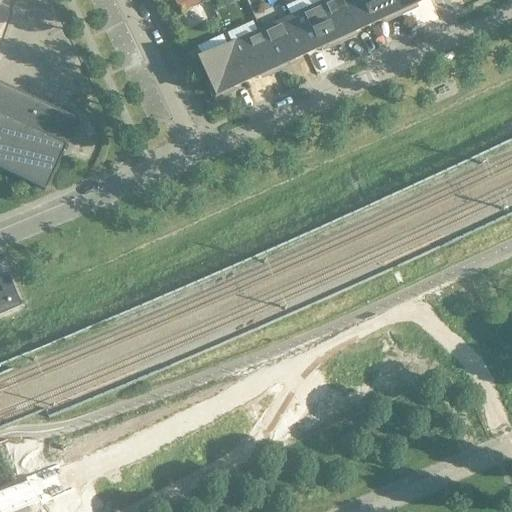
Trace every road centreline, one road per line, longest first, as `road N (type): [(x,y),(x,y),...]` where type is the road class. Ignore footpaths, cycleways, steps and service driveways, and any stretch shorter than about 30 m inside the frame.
road 1 (residential): [(193,155),(511,7)]
road 2 (unclassified): [(0,238),(193,155)]
road 3 (residential): [(193,155),(121,0)]
road 4 (residential): [(363,511),(511,447)]
